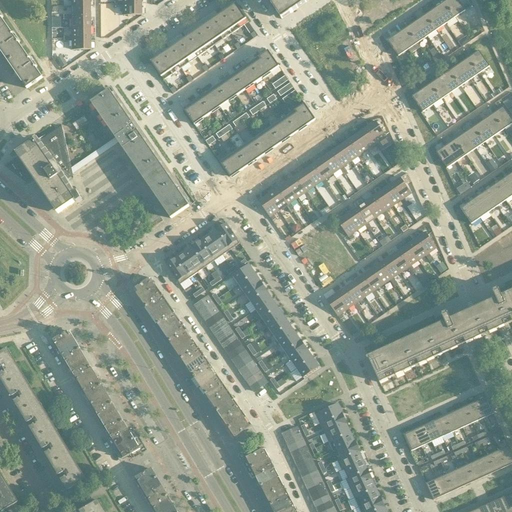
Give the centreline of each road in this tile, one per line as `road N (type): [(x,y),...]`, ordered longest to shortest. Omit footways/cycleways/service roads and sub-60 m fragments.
road 1 (residential): [(420,511),(346,354),(237,191)]
road 2 (residential): [(309,511),(269,427),(149,252)]
road 3 (tertiary): [(247,511),(131,320),(96,282)]
road 4 (tertiary): [(86,293),(122,335),(229,511)]
road 5 (residential): [(480,304),(383,88)]
road 6 (residential): [(142,511),(27,317)]
road 7 (residential): [(223,201),(118,47)]
road 8 (residential): [(250,0),(335,121)]
road 9 (residential): [(8,122),(118,47)]
road 10 (residential): [(237,191),(335,121)]
